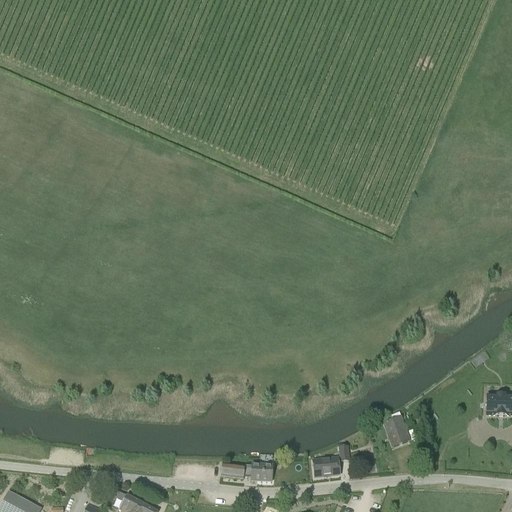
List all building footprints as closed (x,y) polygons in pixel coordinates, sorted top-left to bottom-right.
[(511,397),(486,397),(486,417),(511,417),(511,397)] [(401,420),(400,418),(382,425),(391,449),(409,442),(403,425),(406,423),(404,419),(401,420)] [(340,463),(348,463),(347,449),(339,450),(340,463)] [(314,479),(339,477),(337,460),(312,462),(314,479)] [(220,478),(221,478),(242,481),(243,476),(251,477),(251,483),(271,484),(271,467),(251,465),(251,468),(244,468),(222,466),(220,478)] [(40,511),(41,511),(8,494),(0,509),(0,511),(40,511)] [(154,511),(126,497),(125,499),(122,505),(118,511),(154,511)]
